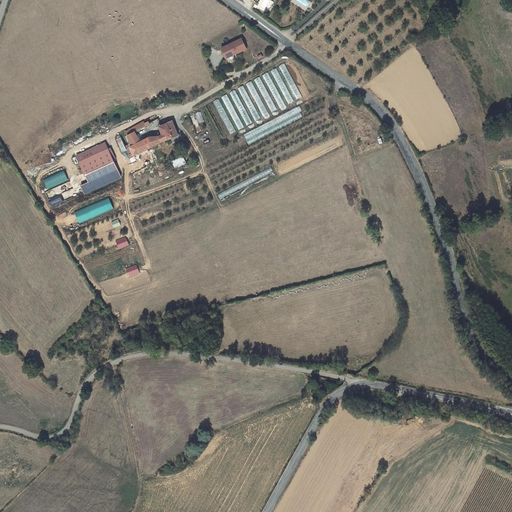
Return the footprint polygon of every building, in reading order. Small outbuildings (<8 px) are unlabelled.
[(242,38),(222,48),(226,58),(247,49),(242,38)] [(280,66),(287,81),(289,80),(291,82),(292,82),(293,85),(295,85),(285,63),(280,66)] [(277,68),(272,70),(277,82),(282,80),(277,68)] [(280,108),(285,105),(269,72),(264,75),(280,108)] [(247,125),(277,110),(260,77),(253,80),(245,84),(245,85),(237,89),(230,92),(238,108),(238,107),(247,125)] [(228,94),(223,96),(238,130),(243,128),(228,94)] [(164,134),(163,135),(151,140),(150,137),(141,141),(135,132),(150,124),(149,121),(145,123),(145,124),(144,125),(142,122),(126,132),(128,136),(131,146),(130,147),(133,153),(134,156),(147,149),(161,143),(178,135),(173,121),(161,126),(164,134)] [(106,145),(102,147),(115,172),(118,170),(114,161),(109,150),(106,145)] [(79,163),(89,184),(115,172),(102,147),(100,148),(102,153),(79,163)] [(154,163),(147,149),(134,156),(128,159),(134,173),(154,163)] [(187,163),(184,156),(172,161),(175,168),(187,163)] [(64,172),(43,181),(48,191),(68,182),(64,172)] [(84,196),(119,180),(115,172),(89,184),(81,187),(84,196)] [(52,205),(77,194),(74,187),(49,199),(52,205)] [(75,211),(79,223),(114,209),(109,197),(75,211)] [(114,228),(121,226),(118,220),(112,222),(114,228)]
